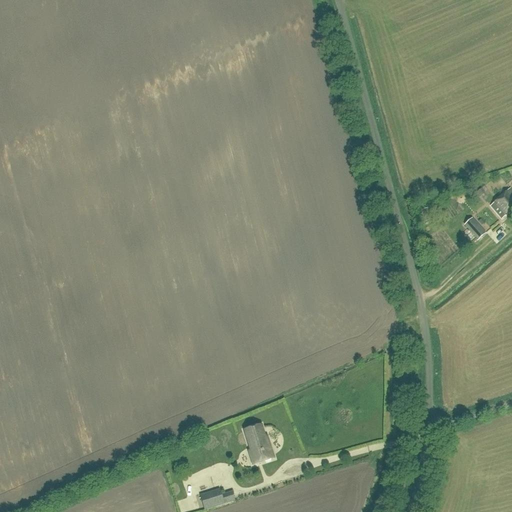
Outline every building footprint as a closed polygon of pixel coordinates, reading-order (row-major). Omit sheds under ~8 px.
[(511,175),(508,172),(503,178),(510,184),(511,182),(511,175)] [(511,209),(511,192),(510,189),(490,207),(501,219),(511,209)] [(486,234),(472,219),(464,226),(478,241),(486,234)] [(493,230),(496,233),(504,225),(501,222),(493,230)] [(253,466),(274,459),(267,436),(265,437),(261,426),(244,431),(250,451),(248,452),(253,466)] [(204,504),(225,497),(222,489),(201,496),(204,504)] [(206,511),(227,507),(225,499),(205,503),(206,511)]
